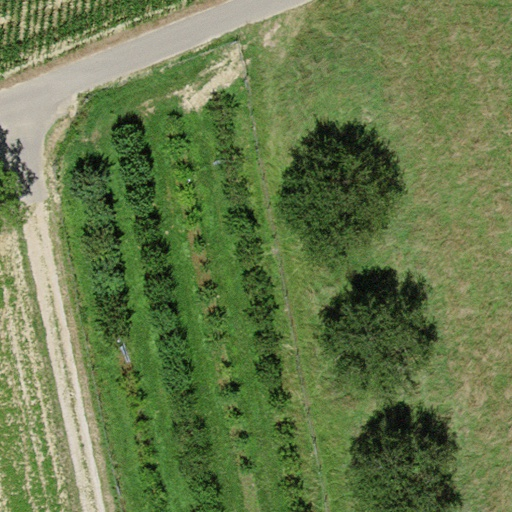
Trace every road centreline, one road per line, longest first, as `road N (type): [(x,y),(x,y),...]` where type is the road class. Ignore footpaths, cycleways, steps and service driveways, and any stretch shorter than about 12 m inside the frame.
road 1 (track): [(130,511),(38,102)]
road 2 (track): [(0,117),(292,0)]
